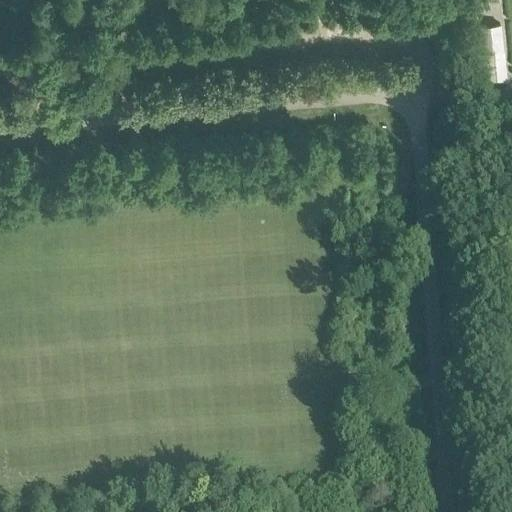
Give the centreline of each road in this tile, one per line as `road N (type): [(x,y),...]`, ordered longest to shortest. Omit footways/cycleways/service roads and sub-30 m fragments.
road 1 (unclassified): [(448,511),(407,91),(0,126)]
road 2 (unclassified): [(0,60),(402,31)]
